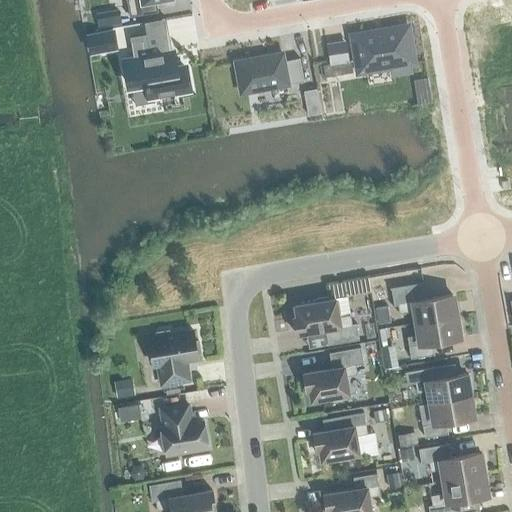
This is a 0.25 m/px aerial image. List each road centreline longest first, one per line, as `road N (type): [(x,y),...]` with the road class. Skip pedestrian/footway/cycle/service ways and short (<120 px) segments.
road 1 (residential): [(258,511),(235,301),(243,285),(267,274),(480,238)]
road 2 (residential): [(480,238),(439,0)]
road 3 (residential): [(511,420),(480,238)]
road 4 (residential): [(361,0),(244,21),(211,0)]
